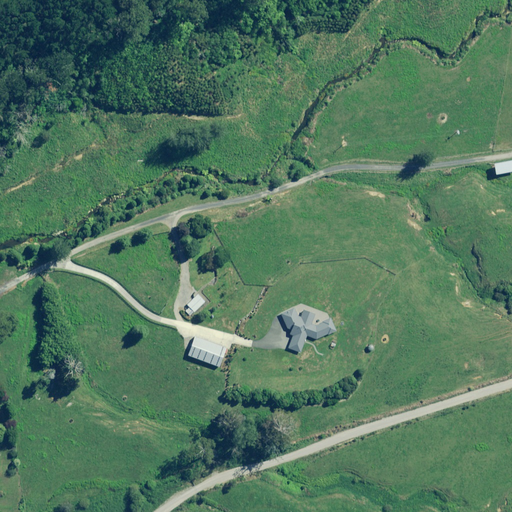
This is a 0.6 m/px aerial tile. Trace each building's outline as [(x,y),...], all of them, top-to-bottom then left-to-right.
[(511,172),(511,161),(494,164),(496,175),(511,172)] [(205,302),(199,295),(188,305),(190,307),(186,311),(191,316),(205,302)] [(288,331),(290,331),(289,336),(293,338),(289,348),(301,353),(307,336),(316,339),(336,332),(331,319),(315,326),(312,324),(315,315),(304,310),(301,317),(298,316),(294,308),(280,315),(288,331)] [(227,348),(195,337),(188,356),(219,368),(227,348)] [(61,391),(39,386),(37,396),(59,401),(61,391)]
